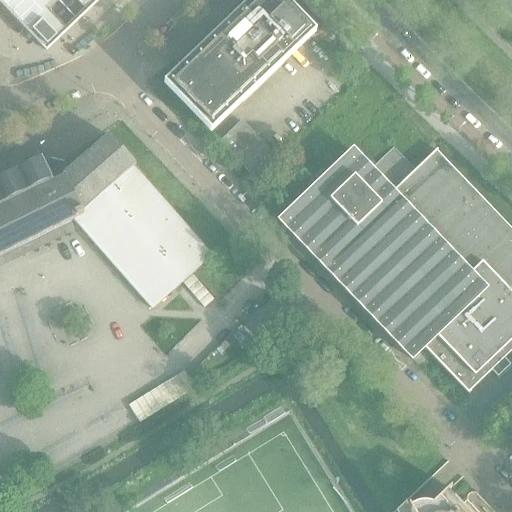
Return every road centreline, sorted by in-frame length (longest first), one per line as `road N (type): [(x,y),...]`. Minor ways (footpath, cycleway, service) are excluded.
road 1 (residential): [(511,498),(107,67)]
road 2 (tertiary): [(370,0),(511,141)]
